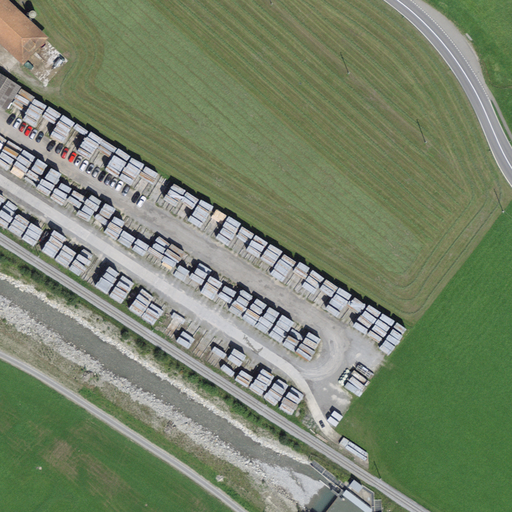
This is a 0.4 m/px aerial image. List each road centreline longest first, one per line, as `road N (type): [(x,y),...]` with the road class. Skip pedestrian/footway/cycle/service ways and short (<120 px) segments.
road 1 (track): [(264,489),(61,342),(0,316)]
road 2 (track): [(0,366),(171,511)]
road 3 (secondary): [(396,0),(457,62),(511,168)]
